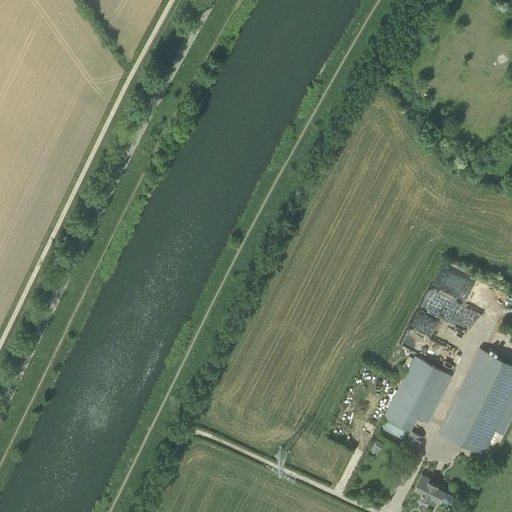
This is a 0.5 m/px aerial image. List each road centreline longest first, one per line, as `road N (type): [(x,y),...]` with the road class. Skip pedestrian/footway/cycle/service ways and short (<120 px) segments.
road 1 (tertiary): [(0,412),(215,0)]
road 2 (track): [(362,505),(201,434),(187,438),(151,511)]
